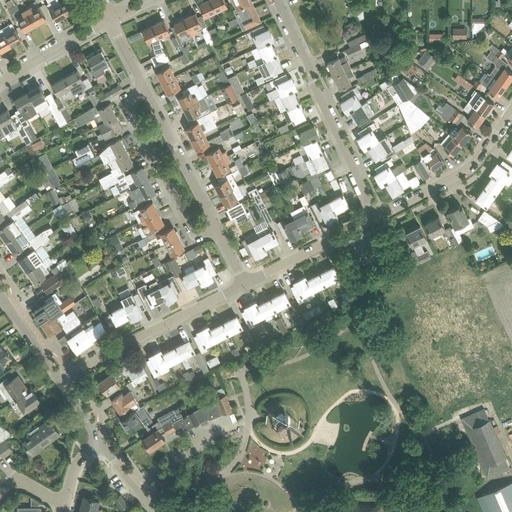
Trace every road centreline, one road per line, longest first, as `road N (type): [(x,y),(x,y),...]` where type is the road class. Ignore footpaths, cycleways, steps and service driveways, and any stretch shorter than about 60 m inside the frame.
road 1 (residential): [(376,216),(277,0)]
road 2 (residential): [(60,379),(245,283)]
road 3 (residential): [(214,225),(189,228),(126,102),(144,89)]
road 4 (residential): [(376,216),(470,166),(511,110)]
road 5 (residential): [(214,225),(144,89)]
road 6 (residential): [(245,283),(376,216)]
road 7 (unclassified): [(129,484),(247,420)]
road 8 (unclassified): [(0,81),(109,20)]
